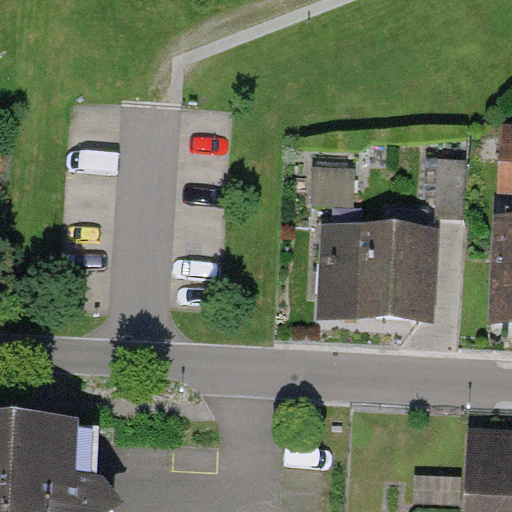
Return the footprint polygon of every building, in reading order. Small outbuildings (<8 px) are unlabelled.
[(511,142),(504,142),(501,204),(511,204),(511,142)] [(318,204),(364,205),(365,161),(319,160),(318,204)] [(442,164),(441,221),(472,221),(472,165),(442,164)] [(511,236),(492,236),(489,339),(511,339),(511,236)] [(432,244),(324,242),(322,334),(430,335),(432,244)] [(94,511),(97,447),(0,443),(0,511),(94,511)] [(511,511),(511,472),(468,471),(466,511),(511,511)]
